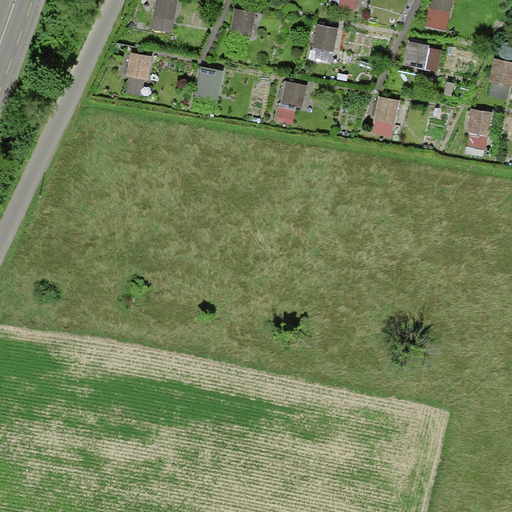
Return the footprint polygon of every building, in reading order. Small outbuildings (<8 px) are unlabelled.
[(175,0),(154,0),(153,15),(173,19),(175,0)] [(431,0),(430,5),(452,8),(453,0),(431,0)] [(233,6),(229,27),(249,30),(252,9),(233,6)] [(319,23),(316,45),(334,47),(337,25),(319,23)] [(409,37),(405,62),(425,65),(429,40),(409,37)] [(151,53),(130,49),(126,72),(147,76),(151,53)] [(511,59),(493,57),(489,79),(511,82),(511,59)] [(222,68),(201,65),(196,96),(218,99),(222,68)] [(287,79),(282,100),(299,104),(304,82),(287,79)] [(379,94),(376,116),(396,119),(400,97),(379,94)] [(471,106),(467,130),(490,133),(493,109),(471,106)]
